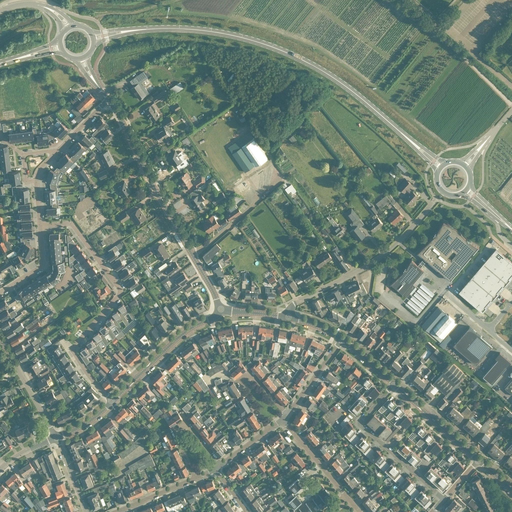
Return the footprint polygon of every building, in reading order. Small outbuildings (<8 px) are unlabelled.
[(144,86),(142,88),(139,84),(148,78),(144,72),(131,81),(134,86),(131,88),(134,92),(135,92),(140,99),(142,98),(143,97),(144,96),(146,95),(146,94),(149,93),(144,86)] [(170,85),(168,87),(173,96),(176,94),(170,85)] [(79,92),(76,95),(80,100),(80,101),(86,107),(95,98),(87,90),(82,95),(79,92)] [(155,102),(164,96),(167,94),(164,90),(161,92),(159,94),(157,95),(153,98),(155,102)] [(76,95),(73,98),(77,103),(71,110),(77,116),(86,107),(80,101),(80,100),(76,95)] [(178,103),(172,108),(175,112),(181,107),(178,103)] [(153,121),(157,118),(160,116),(155,108),(156,108),(153,104),(144,110),(146,113),(147,112),(153,121)] [(169,140),(172,138),(171,135),(173,134),(168,126),(175,122),(171,117),(163,122),(166,126),(161,130),(161,131),(157,134),(159,137),(158,138),(160,140),(161,140),(164,139),(166,142),(169,140)] [(98,128),(92,134),(95,138),(105,128),(103,126),(106,123),(104,121),(105,120),(103,118),(102,119),(101,118),(95,125),(98,128)] [(57,127),(64,134),(66,132),(66,131),(68,130),(61,123),(57,127)] [(64,134),(57,127),(56,126),(52,130),(49,131),(53,138),(58,136),(60,138),(62,136),(64,134)] [(108,129),(101,135),(104,139),(103,140),(106,144),(111,139),(109,137),(112,134),(110,132),(111,131),(109,129),(108,130),(108,129)] [(299,132),(304,138),(307,135),(302,129),(299,132)] [(50,139),(53,138),(49,131),(47,132),(41,133),(42,134),(43,144),(46,144),(46,143),(49,143),(48,140),(50,139)] [(81,139),(85,143),(89,148),(96,141),(91,136),(89,139),(85,135),(83,136),(81,138),(81,139)] [(85,151),(89,148),(85,143),(83,145),(79,141),(77,143),(76,143),(74,145),(82,153),(84,150),(85,151)] [(82,153),(74,145),(72,147),(72,148),(70,150),(74,154),(72,156),(77,160),(83,154),(82,153)] [(255,165),(242,146),(232,153),(245,172),(255,165)] [(178,163),(182,168),(187,165),(189,164),(186,159),(185,159),(183,156),(184,155),(181,151),(178,153),(176,150),(171,153),(171,154),(168,156),(171,160),(170,160),(172,164),(173,163),(175,166),(178,163)] [(105,167),(109,165),(113,162),(111,158),(109,155),(110,155),(108,151),(104,153),(100,155),(105,167)] [(70,167),(77,160),(72,156),(70,158),(66,154),(64,156),(63,156),(61,158),(70,167)] [(70,167),(61,158),(59,160),(60,160),(58,163),(62,166),(59,169),(62,171),(64,173),(70,167)] [(399,163),(396,165),(403,173),(406,170),(399,163)] [(60,173),(62,171),(59,169),(58,167),(54,171),(51,170),(50,172),(49,172),(48,175),(58,178),(60,173)] [(83,169),(78,172),(83,180),(84,181),(89,177),(83,169)] [(391,173),(396,179),(401,174),(395,169),(391,173)] [(107,170),(98,174),(100,179),(109,174),(107,170)] [(259,187),(262,190),(269,184),(270,186),(281,176),(277,171),(259,187)] [(186,189),(190,186),(192,184),(189,179),(190,177),(187,172),(183,175),(179,178),(186,189)] [(58,178),(48,175),(47,178),(48,178),(47,180),(50,181),(50,187),(51,187),(56,186),(56,183),(58,178)] [(198,187),(206,182),(202,176),(194,182),(198,187)] [(3,184),(3,187),(11,186),(10,183),(20,182),(20,180),(20,177),(8,178),(9,183),(3,184)] [(233,183),(240,192),(249,187),(242,177),(233,183)] [(405,199),(407,201),(411,204),(418,196),(412,191),(409,188),(412,185),(408,181),(406,179),(398,187),(405,193),(406,191),(409,194),(405,199)] [(124,197),(127,195),(131,192),(127,186),(127,185),(125,181),(120,183),(116,187),(120,194),(121,193),(124,197)] [(296,191),(294,188),(291,184),(285,189),(288,193),(291,191),(293,193),(296,191)] [(17,195),(29,194),(29,191),(28,191),(28,188),(23,189),(22,185),(16,186),(17,195)] [(57,186),(56,186),(51,187),(51,190),(45,190),(46,193),(45,193),(45,196),(57,195),(57,196),(58,195),(57,186)] [(232,186),(228,188),(234,198),(238,195),(232,186)] [(205,199),(201,193),(197,188),(190,193),(193,198),(190,200),(197,210),(201,208),(205,205),(202,201),(205,199)] [(217,199),(213,201),(215,205),(220,203),(227,198),(223,192),(216,197),(217,199)] [(380,208),(393,198),(389,193),(376,203),(380,208)] [(29,194),(17,195),(17,204),(24,204),(24,201),(29,200),(29,197),(30,197),(29,194)] [(57,196),(57,195),(45,196),(45,199),(46,199),(46,202),(52,202),(52,205),(59,204),(58,198),(57,198),(57,196)] [(319,207),(323,204),(317,198),(314,201),(319,207)] [(17,204),(15,205),(16,209),(18,209),(18,213),(25,213),(24,210),(30,209),(30,207),(30,204),(29,204),(29,203),(24,204),(17,204)] [(93,203),(81,211),(86,218),(82,221),(87,228),(95,222),(93,219),(100,214),(93,203)] [(59,204),(52,205),(52,208),(47,208),(47,211),(46,211),(47,214),(58,214),(57,208),(59,208),(59,204)] [(232,220),(231,219),(236,216),(241,213),(238,208),(237,207),(235,204),(229,209),(231,212),(227,215),(230,219),(228,221),(226,218),(220,222),(220,223),(223,228),(224,227),(232,220)] [(372,207),(369,208),(374,215),(378,212),(373,205),(372,207)] [(138,224),(142,221),(146,218),(139,208),(135,211),(131,214),(138,224)] [(352,224),(353,223),(360,218),(352,208),(344,214),(352,224)] [(404,216),(400,212),(398,209),(389,218),(390,220),(394,224),(399,219),(400,219),(404,216)] [(126,211),(118,217),(122,222),(130,217),(126,211)] [(30,212),(25,213),(18,213),(18,214),(16,214),(17,223),(19,223),(25,222),(25,219),(31,219),(30,216),(31,216),(31,213),(30,213),(30,212)] [(219,225),(216,221),(213,215),(211,217),(207,219),(208,222),(204,224),(209,232),(219,225)] [(338,236),(345,231),(342,227),(341,228),(339,226),(336,223),(337,223),(330,215),(327,217),(334,225),(336,228),(334,231),(335,232),(338,236)] [(368,225),(371,228),(374,231),(383,224),(380,220),(378,217),(368,225)] [(31,222),(25,222),(19,223),(20,232),(26,231),(26,228),(32,228),(31,225),(32,225),(32,222),(31,222)] [(411,260),(406,270),(391,284),(406,297),(416,286),(412,284),(424,270),(421,268),(427,260),(450,280),(478,247),(468,241),(456,228),(444,222),(436,235),(418,252),(424,258),(418,265),(411,260)] [(358,225),(349,232),(353,236),(354,235),(358,241),(366,235),(358,225)] [(32,231),(26,231),(20,232),(22,232),(22,235),(20,235),(21,241),(27,240),(27,237),(32,237),(32,234),(33,234),(33,231),(32,231)] [(75,253),(78,251),(81,249),(77,244),(76,245),(72,239),(68,243),(69,251),(71,249),(75,253)] [(33,247),(30,246),(30,240),(27,240),(21,241),(24,241),(24,244),(22,248),(31,253),(33,250),(32,250),(33,247)] [(154,249),(154,250),(161,260),(169,255),(165,249),(164,248),(164,247),(162,244),(155,248),(154,249)] [(207,261),(216,253),(217,254),(218,252),(218,251),(221,248),(217,244),(203,255),(205,259),(206,259),(207,261)] [(119,249),(116,245),(108,250),(110,253),(107,255),(108,258),(109,260),(110,260),(111,261),(118,255),(115,252),(119,249)] [(22,248),(20,247),(18,251),(16,253),(17,253),(20,259),(21,259),(23,258),(25,256),(28,258),(29,255),(30,256),(31,253),(22,248)] [(145,257),(145,258),(152,253),(149,248),(142,253),(143,254),(141,256),(143,259),(145,257)] [(511,261),(496,248),(459,291),(483,312),(511,277),(511,261)] [(345,271),(349,268),(343,259),(336,250),(332,253),(345,271)] [(75,253),(69,257),(70,263),(70,267),(74,264),(72,261),(76,258),(79,262),(84,258),(86,257),(82,251),(80,253),(78,251),(75,253)] [(332,258),(329,254),(328,252),(319,259),(318,258),(314,260),(319,268),(323,265),(322,264),(332,258)] [(11,256),(8,258),(12,264),(15,262),(18,267),(20,265),(20,266),(23,264),(23,263),(20,259),(17,253),(12,256),(11,256)] [(126,258),(123,254),(115,260),(117,262),(113,265),(115,267),(114,267),(116,270),(117,269),(117,270),(125,265),(122,261),(126,258)] [(244,263),(251,269),(257,263),(250,257),(244,263)] [(84,258),(79,262),(84,269),(84,270),(89,266),(92,264),(88,259),(85,261),(84,258)] [(219,261),(216,263),(212,265),(215,271),(219,268),(222,267),(221,264),(224,262),(222,259),(219,261)] [(62,262),(52,262),(53,265),(54,265),(54,268),(53,270),(64,275),(65,273),(65,272),(64,261),(62,261),(62,262)] [(136,265),(133,261),(122,269),(124,271),(120,274),(122,276),(121,277),(123,279),(124,278),(124,279),(131,274),(129,270),(136,265)] [(168,275),(169,274),(170,275),(176,271),(180,268),(176,262),(169,267),(168,264),(160,270),(156,273),(158,275),(163,271),(168,275)] [(301,274),(304,277),(307,282),(317,275),(314,271),(310,265),(306,268),(308,270),(301,274)] [(84,269),(80,272),(83,277),(87,273),(90,277),(91,276),(92,278),(96,275),(95,274),(97,272),(93,266),(91,268),(89,266),(84,270),(84,269)] [(63,277),(64,275),(53,270),(52,271),(52,272),(50,273),(49,272),(47,274),(53,283),(63,277)] [(79,273),(75,276),(79,281),(83,278),(79,273)] [(177,285),(168,291),(171,295),(185,286),(183,283),(188,279),(183,273),(176,278),(174,280),(174,281),(177,285)] [(47,274),(42,277),(48,287),(53,284),(53,283),(47,274)] [(102,275),(99,278),(105,285),(108,283),(102,275)] [(130,288),(131,289),(138,283),(134,278),(136,277),(134,275),(129,278),(131,281),(127,283),(129,285),(128,286),(130,288)] [(218,275),(218,276),(216,277),(218,281),(222,287),(224,286),(225,289),(232,285),(230,282),(228,283),(224,277),(225,277),(225,276),(225,275),(223,275),(218,275)] [(277,281),(274,275),(268,279),(271,285),(277,281)] [(295,283),(290,275),(287,277),(291,282),(287,284),(292,292),(298,287),(295,283)] [(42,277),(37,280),(42,288),(44,290),(48,287),(42,277)] [(280,278),(278,279),(281,285),(284,290),(286,288),(280,278)] [(37,291),(42,288),(37,280),(35,281),(34,280),(32,282),(33,283),(32,283),(37,291)] [(362,296),(367,293),(366,291),(364,287),(361,288),(358,281),(355,282),(355,283),(352,284),(357,293),(360,292),(362,296)] [(37,291),(32,283),(27,286),(33,294),(37,291)] [(145,289),(142,283),(135,288),(139,293),(140,292),(141,294),(145,291),(144,290),(145,289)] [(186,291),(189,289),(193,287),(191,283),(187,285),(183,288),(186,291)] [(254,289),(254,283),(253,283),(252,285),(251,300),(258,300),(258,293),(261,293),(260,288),(258,288),(256,290),(254,289)] [(354,295),(357,293),(352,284),(349,286),(349,285),(346,287),(350,294),(347,296),(350,302),(356,299),(354,295)] [(111,291),(108,287),(107,285),(101,290),(100,288),(98,286),(94,289),(95,291),(95,292),(97,295),(100,299),(106,294),(107,295),(111,291)] [(236,299),(238,295),(239,293),(238,292),(240,290),(237,288),(234,285),(224,291),(226,294),(226,293),(230,296),(236,299)] [(284,290),(281,285),(277,287),(279,289),(280,291),(282,295),(288,292),(286,288),(284,290)] [(33,294),(27,286),(23,289),(28,297),(33,294)] [(265,293),(268,293),(267,300),(275,300),(276,293),(275,293),(276,289),(272,289),(272,287),(266,287),(265,293)] [(28,297),(23,289),(18,292),(23,300),(28,297)] [(348,303),(346,298),(344,294),(341,295),(338,289),(331,293),(332,294),(327,296),(330,300),(330,302),(335,299),(335,300),(341,298),(344,304),(348,303)] [(404,306),(417,316),(431,299),(419,289),(404,306)] [(195,296),(190,299),(192,303),(194,302),(195,304),(198,308),(204,303),(204,304),(205,303),(198,294),(195,296)] [(403,301),(395,295),(393,298),(400,304),(403,301)] [(0,310),(5,307),(6,310),(7,309),(10,307),(5,299),(0,302),(0,310)] [(136,299),(129,303),(132,308),(139,303),(136,299)] [(321,307),(317,300),(313,303),(316,309),(315,310),(316,313),(318,313),(320,317),(327,313),(329,312),(326,308),(322,310),(320,308),(321,307)] [(176,303),(175,304),(180,311),(181,310),(182,309),(186,316),(191,313),(188,309),(186,306),(184,307),(183,305),(180,301),(179,302),(177,303),(176,303)] [(383,318),(390,310),(383,303),(375,312),(383,318)] [(127,304),(125,306),(123,304),(118,307),(121,311),(124,315),(128,313),(132,319),(135,317),(132,312),(127,304)] [(184,318),(182,314),(180,311),(175,304),(170,307),(176,317),(179,321),(184,318)] [(170,312),(166,305),(162,308),(167,315),(170,312)] [(422,326),(429,332),(446,313),(438,307),(422,326)] [(12,318),(17,314),(14,310),(10,313),(7,309),(6,310),(0,313),(0,317),(1,317),(2,320),(10,315),(12,318)] [(331,310),(327,315),(329,316),(329,317),(334,320),(340,324),(343,319),(344,317),(341,315),(338,314),(335,312),(333,310),(332,311),(331,310)] [(6,322),(2,325),(4,329),(9,326),(11,325),(11,324),(10,323),(13,322),(23,314),(22,313),(21,312),(21,311),(9,321),(6,322)] [(124,315),(121,311),(119,313),(117,311),(112,314),(116,318),(118,322),(119,322),(123,320),(127,326),(129,323),(124,315)] [(143,315),(150,325),(156,321),(149,311),(143,315)] [(352,332),(355,328),(357,325),(355,324),(359,317),(356,315),(351,321),(352,322),(347,328),(352,332)] [(126,333),(138,321),(136,317),(129,323),(127,326),(123,329),(123,330),(122,330),(125,333),(126,333)] [(169,327),(163,318),(162,317),(159,319),(161,323),(158,324),(160,327),(163,331),(169,327)] [(463,321),(468,326),(472,321),(467,317),(463,321)] [(123,329),(119,322),(118,322),(116,318),(113,320),(111,318),(106,321),(109,326),(111,329),(111,328),(115,326),(119,333),(122,330),(123,330),(123,329)] [(448,330),(457,321),(454,319),(445,328),(448,330)] [(362,339),(365,335),(367,333),(364,331),(370,324),(367,321),(362,328),(361,328),(359,331),(360,332),(357,335),(362,339)] [(32,331),(41,325),(38,322),(30,328),(32,331)] [(11,330),(6,332),(9,337),(13,335),(16,333),(15,332),(15,331),(17,330),(19,331),(24,327),(24,326),(22,323),(14,328),(11,330)] [(66,324),(62,326),(66,333),(73,328),(70,324),(66,324)] [(113,339),(116,336),(111,328),(111,329),(109,326),(107,327),(105,325),(100,328),(103,333),(105,336),(109,333),(113,339)] [(260,326),(259,331),(258,337),(261,338),(265,338),(267,328),(260,326)] [(453,345),(476,364),(492,346),(469,326),(453,345)] [(158,339),(158,338),(161,336),(155,327),(149,331),(155,340),(156,340),(158,339)] [(235,338),(233,332),(232,327),(225,329),(227,336),(230,335),(231,339),(235,338)] [(381,337),(388,330),(385,327),(383,330),(379,335),(381,337)] [(272,339),(273,333),(274,329),(267,328),(265,338),(269,339),(272,339)] [(227,337),(227,336),(225,329),(218,331),(219,336),(221,341),(224,340),(223,338),(227,337)] [(286,337),(286,336),(287,331),(280,329),(279,334),(278,340),(281,341),(281,337),(286,337)] [(120,333),(115,337),(118,339),(122,335),(125,333),(122,330),(119,333),(120,333)] [(371,346),(374,342),(376,340),(373,338),(377,334),(374,331),(372,333),(368,338),(365,342),(367,343),(366,344),(368,346),(369,345),(371,346)] [(23,332),(15,338),(11,340),(13,345),(21,341),(20,339),(25,335),(23,332)] [(105,336),(103,333),(100,335),(99,332),(93,335),(96,340),(98,343),(102,341),(106,346),(109,343),(105,336)] [(139,338),(144,343),(141,345),(143,347),(146,350),(152,345),(147,341),(147,340),(149,338),(149,339),(150,338),(147,334),(145,332),(139,338)] [(287,338),(284,351),(288,352),(289,348),(290,345),(295,347),(296,345),(297,341),(299,334),(299,332),(297,332),(296,333),(292,332),(290,339),(287,338)] [(205,336),(210,346),(213,344),(216,342),(214,338),(212,333),(205,336)] [(303,348),(306,336),(299,334),(297,341),(296,345),(303,348)] [(204,349),(207,347),(210,346),(205,336),(199,339),(201,344),(204,349)] [(39,343),(41,341),(39,337),(32,342),(34,346),(39,343)] [(52,343),(49,339),(47,337),(41,341),(39,343),(41,345),(43,349),(52,343)] [(376,349),(384,340),(382,338),(374,347),(376,349)] [(99,353),(103,349),(98,343),(96,340),(94,342),(92,339),(87,343),(94,353),(92,350),(96,348),(99,353)] [(313,339),(310,343),(308,348),(311,350),(314,351),(319,342),(313,339)] [(18,353),(22,351),(26,349),(25,347),(27,346),(30,344),(28,340),(19,346),(15,348),(18,353)] [(397,340),(393,344),(394,344),(382,358),(386,361),(390,356),(388,355),(391,352),(397,344),(399,344),(399,342),(398,341),(397,340)] [(394,344),(393,344),(390,341),(387,345),(385,348),(386,348),(384,350),(380,346),(380,347),(377,350),(379,352),(377,354),(382,358),(394,344)] [(325,345),(322,344),(322,343),(320,342),(319,342),(314,351),(318,353),(320,355),(325,345)] [(189,345),(187,346),(192,353),(191,353),(194,356),(197,353),(199,352),(196,347),(193,343),(191,345),(190,345),(189,345)] [(54,357),(58,354),(63,351),(59,345),(54,348),(52,345),(47,349),(50,353),(51,352),(54,356),(54,357)] [(37,350),(34,346),(26,352),(24,354),(19,356),(22,361),(29,357),(28,355),(31,353),(32,354),(37,350)] [(189,355),(191,353),(192,353),(187,346),(184,349),(184,350),(182,352),(188,360),(191,358),(189,355)] [(94,353),(90,347),(88,349),(86,347),(81,350),(82,352),(80,354),(86,364),(90,361),(87,357),(94,353)] [(129,352),(137,360),(142,355),(134,347),(129,352)] [(432,353),(439,359),(443,354),(436,348),(432,353)] [(209,354),(206,349),(202,352),(207,359),(211,357),(209,354)] [(401,366),(395,360),(402,353),(400,350),(392,358),(394,360),(390,365),(397,371),(401,366)] [(132,365),(134,362),(135,362),(137,361),(137,360),(129,352),(125,356),(120,351),(119,351),(117,354),(125,362),(127,360),(132,365)] [(115,352),(112,356),(118,361),(118,362),(114,367),(117,369),(122,374),(127,369),(123,366),(123,365),(125,363),(125,362),(121,359),(117,354),(115,352)] [(199,354),(202,359),(203,361),(207,359),(202,352),(199,354)] [(495,357),(497,359),(483,376),(492,384),(506,367),(511,362),(500,352),(495,357)] [(58,366),(64,363),(68,360),(65,354),(60,357),(58,354),(54,357),(54,356),(53,357),(58,366)] [(344,354),(341,359),(343,361),(342,362),(346,364),(343,368),(349,371),(352,366),(350,365),(353,360),(344,354)] [(172,361),(171,361),(179,369),(182,366),(184,364),(180,360),(177,356),(174,359),(173,358),(172,360),(172,361)] [(406,357),(402,363),(405,366),(410,360),(406,357)] [(420,360),(414,368),(417,371),(418,370),(422,365),(426,360),(423,358),(421,361),(420,360)] [(35,359),(29,363),(30,366),(29,366),(32,372),(33,372),(33,373),(37,372),(40,377),(51,370),(47,363),(46,364),(45,363),(42,364),(38,361),(37,362),(35,359)] [(234,365),(241,373),(247,369),(244,365),(240,360),(234,365)] [(261,369),(261,368),(263,366),(261,363),(262,363),(259,360),(255,364),(251,367),(256,373),(260,369),(261,369)] [(276,362),(276,363),(270,368),(272,370),(277,366),(278,365),(280,361),(278,360),(276,362)] [(176,371),(179,369),(171,361),(166,366),(170,370),(174,374),(176,371)] [(308,364),(306,368),(311,372),(314,368),(312,367),(314,365),(312,363),(309,361),(308,364)] [(400,374),(399,375),(401,377),(402,376),(404,378),(407,374),(407,375),(412,369),(410,367),(413,364),(409,361),(399,373),(400,374)] [(430,398),(434,394),(439,388),(446,394),(456,384),(459,379),(465,373),(451,361),(442,371),(443,372),(432,384),(430,383),(425,388),(428,390),(425,393),(430,398)] [(191,367),(190,366),(187,362),(184,365),(190,372),(193,369),(191,367)] [(298,369),(296,372),(305,379),(309,373),(304,369),(305,367),(300,364),(295,362),(293,365),(298,369)] [(69,371),(74,368),(70,363),(66,366),(64,363),(58,366),(64,375),(69,371)] [(101,363),(98,365),(106,373),(108,371),(101,363)] [(197,374),(200,370),(193,363),(190,366),(191,367),(193,369),(195,372),(197,374)] [(236,378),(241,373),(234,365),(229,370),(233,374),(236,378)] [(117,379),(122,374),(117,369),(114,367),(111,369),(109,371),(109,372),(113,376),(117,379)] [(113,385),(112,384),(108,379),(107,379),(104,376),(106,374),(101,368),(98,371),(104,377),(100,381),(102,384),(107,389),(109,386),(111,387),(113,385)] [(267,369),(264,371),(261,368),(261,369),(256,373),(260,378),(269,371),(267,369)] [(361,372),(361,371),(360,370),(359,370),(356,368),(352,372),(350,371),(346,374),(346,375),(351,379),(354,375),(357,377),(361,372)] [(71,383),(80,377),(76,371),(71,374),(69,371),(64,375),(59,378),(61,381),(67,380),(68,379),(71,383)] [(163,377),(165,375),(161,371),(157,376),(165,384),(169,388),(172,385),(169,382),(168,383),(165,380),(166,380),(163,377)] [(282,379),(285,383),(289,379),(287,377),(286,375),(283,372),(279,376),(282,379)] [(293,379),(301,384),(305,379),(296,372),(293,377),(287,373),(286,375),(287,377),(289,379),(291,380),(293,379)] [(343,381),(344,380),(337,374),(335,376),(329,372),(325,378),(327,379),(327,380),(328,380),(331,382),(333,380),(337,383),(339,381),(342,383),(344,385),(345,383),(343,381)] [(416,385),(422,379),(419,377),(421,374),(419,372),(417,375),(415,377),(411,381),(416,385)] [(47,387),(48,387),(50,385),(48,382),(52,380),(48,374),(39,379),(41,381),(38,383),(42,390),(46,388),(47,388),(47,387)] [(182,381),(175,374),(173,377),(179,384),(182,381)] [(263,381),(268,386),(273,382),(270,379),(273,376),(271,374),(263,381)] [(154,377),(151,379),(152,380),(155,384),(156,384),(158,386),(155,389),(160,393),(162,395),(165,393),(160,388),(165,384),(157,376),(155,377),(154,377)] [(372,384),(373,382),(369,378),(368,380),(367,379),(363,383),(361,380),(353,387),(356,389),(357,391),(364,386),(367,389),(372,384)] [(272,391),(276,388),(280,384),(276,379),(273,382),(268,386),(272,391)] [(355,379),(351,383),(349,386),(350,386),(352,388),(358,382),(355,379)] [(421,389),(424,386),(429,381),(426,379),(424,381),(422,379),(416,385),(421,389)] [(222,383),(219,384),(216,385),(212,388),(211,386),(210,388),(212,391),(213,391),(215,395),(220,392),(218,388),(220,387),(222,389),(224,388),(228,394),(233,390),(237,388),(233,382),(230,384),(229,380),(222,383)] [(330,389),(325,385),(321,382),(317,388),(323,392),(326,394),(330,389)] [(362,395),(365,398),(370,394),(374,397),(379,391),(378,390),(379,390),(372,384),(367,389),(362,395)] [(442,399),(437,404),(442,408),(445,405),(447,402),(450,399),(451,397),(454,400),(463,391),(456,384),(446,394),(442,399)] [(147,385),(142,390),(148,396),(149,397),(150,398),(151,399),(153,397),(156,395),(151,391),(150,390),(151,389),(150,389),(147,385)] [(287,392),(289,390),(285,386),(283,387),(274,394),(279,399),(287,392)] [(98,393),(93,389),(91,387),(86,392),(89,396),(95,402),(98,398),(95,395),(98,393)] [(154,388),(151,391),(156,395),(157,396),(160,393),(155,389),(154,388)] [(232,400),(241,394),(237,388),(233,390),(228,394),(232,400)] [(317,388),(313,394),(317,397),(322,400),(324,397),(320,395),(322,392),(317,388)] [(151,399),(149,397),(142,390),(137,394),(141,398),(143,396),(146,399),(147,399),(149,401),(151,399)] [(338,390),(335,394),(342,399),(344,396),(338,390)] [(53,391),(44,396),(48,403),(50,402),(51,405),(64,398),(61,393),(56,396),(53,391)] [(86,392),(81,397),(82,399),(83,400),(87,405),(89,403),(91,405),(95,402),(89,396),(86,392)] [(290,395),(287,392),(279,399),(284,405),(292,398),(290,395)] [(365,398),(362,395),(361,394),(357,399),(363,404),(364,403),(365,404),(368,400),(365,398)] [(5,408),(9,406),(14,403),(10,397),(8,398),(6,395),(0,398),(0,404),(2,404),(5,408)] [(73,402),(74,403),(77,407),(79,406),(83,411),(88,407),(87,405),(83,400),(82,399),(81,397),(80,397),(78,399),(73,402)] [(241,407),(247,404),(243,397),(234,403),(236,406),(239,404),(241,407)] [(305,404),(309,407),(311,408),(313,410),(316,407),(316,408),(318,405),(309,398),(307,402),(306,401),(305,403),(306,404),(305,404)] [(393,400),(392,402),(388,398),(378,410),(382,413),(388,407),(391,411),(392,411),(396,405),(398,404),(393,400)] [(130,410),(134,414),(138,409),(134,405),(137,403),(133,399),(128,404),(132,408),(130,410)] [(364,405),(363,404),(357,399),(353,403),(360,410),(364,405)] [(182,408),(186,412),(191,407),(188,403),(182,408)] [(360,410),(353,403),(349,408),(356,414),(359,411),(360,410)] [(449,411),(447,414),(452,419),(458,411),(456,409),(457,407),(455,405),(453,403),(451,405),(447,409),(449,411)] [(247,404),(241,407),(238,409),(242,415),(251,409),(247,404)] [(325,407),(320,404),(318,407),(323,410),(326,413),(328,409),(325,407)] [(392,411),(391,411),(386,417),(389,420),(394,416),(396,418),(395,419),(397,420),(399,417),(399,418),(402,414),(403,414),(404,412),(405,411),(401,407),(400,409),(396,406),(396,405),(392,411)] [(153,415),(143,406),(140,409),(149,419),(150,420),(153,417),(152,416),(153,415)] [(467,407),(461,414),(458,412),(452,419),(457,423),(465,415),(467,417),(468,415),(473,410),(471,411),(467,407)] [(135,414),(134,414),(130,410),(128,412),(124,408),(119,412),(122,414),(126,418),(127,420),(128,421),(135,414)] [(159,409),(153,415),(157,418),(163,412),(159,409)] [(171,409),(169,410),(171,414),(173,417),(177,423),(182,419),(180,415),(179,413),(177,410),(174,412),(173,413),(171,410),(171,409)] [(303,419),(306,421),(308,418),(310,415),(306,412),(302,409),(297,415),(303,419)] [(70,410),(57,416),(60,423),(73,418),(70,410)] [(463,426),(468,430),(477,421),(472,416),(476,412),(473,410),(468,415),(470,417),(463,426)] [(188,418),(193,424),(200,417),(201,416),(197,411),(192,415),(188,418)] [(127,420),(126,418),(122,414),(119,412),(115,416),(123,424),(125,423),(125,422),(127,420)] [(411,418),(404,412),(403,414),(402,414),(399,418),(399,417),(397,420),(394,424),(397,426),(402,422),(406,426),(411,420),(410,419),(411,418)] [(249,424),(257,419),(257,418),(256,417),(253,413),(244,419),(248,425),(249,424)] [(376,424),(380,420),(374,414),(367,422),(372,427),(375,424),(376,424)] [(296,417),(293,420),(299,425),(299,426),(299,427),(300,428),(301,428),(302,427),(304,424),(301,422),(303,419),(297,415),(296,415),(295,416),(296,417)] [(346,432),(346,433),(351,427),(353,425),(349,421),(350,419),(347,416),(341,423),(344,425),(342,428),(346,432)] [(168,421),(169,422),(172,426),(177,423),(173,417),(168,421)] [(200,417),(193,424),(197,429),(201,425),(202,424),(203,422),(200,417)] [(236,422),(235,422),(238,427),(245,422),(243,417),(240,419),(236,422)] [(473,435),(479,429),(481,427),(483,429),(488,423),(492,419),(489,417),(486,421),(482,425),(477,421),(468,430),(473,435)] [(261,425),(259,422),(259,421),(258,420),(257,420),(257,419),(249,424),(253,431),(256,429),(255,429),(261,425)] [(23,422),(19,424),(20,427),(24,435),(30,433),(28,430),(31,429),(27,420),(23,422)] [(118,429),(111,420),(106,424),(109,428),(111,430),(114,427),(117,431),(119,430),(118,429)] [(386,425),(380,420),(376,424),(373,428),(378,432),(381,429),(382,430),(386,425)] [(3,422),(0,424),(1,425),(5,431),(8,434),(8,433),(10,435),(12,437),(14,435),(11,432),(11,431),(3,422)] [(484,445),(487,441),(490,438),(487,435),(489,432),(487,430),(491,426),(488,423),(483,429),(486,431),(485,433),(478,440),(484,445)] [(109,428),(106,424),(102,427),(106,433),(109,436),(113,433),(111,430),(109,428)] [(382,430),(379,433),(384,437),(387,434),(388,435),(392,430),(386,425),(382,430)] [(426,432),(428,431),(427,430),(423,427),(422,428),(418,425),(408,436),(410,438),(411,439),(412,439),(418,434),(421,437),(422,437),(426,432)] [(125,426),(122,428),(131,438),(134,436),(125,426)] [(306,435),(310,440),(312,438),(315,436),(318,433),(319,432),(320,431),(318,429),(316,431),(313,433),(311,430),(313,428),(311,426),(308,428),(306,430),(308,433),(306,435)] [(15,430),(11,432),(14,435),(17,434),(18,436),(19,438),(24,435),(20,427),(15,430)] [(200,432),(204,437),(212,430),(209,427),(206,429),(205,428),(203,428),(200,432)] [(351,442),(357,435),(354,433),(356,431),(353,428),(352,428),(351,427),(346,433),(346,432),(345,434),(349,438),(348,439),(351,441),(351,442)] [(386,439),(388,441),(400,429),(398,428),(397,427),(386,439)] [(131,438),(122,428),(120,431),(119,431),(125,439),(127,437),(131,442),(133,441),(131,438)] [(240,430),(245,437),(248,435),(244,428),(240,430)] [(493,455),(499,448),(497,446),(498,444),(498,442),(497,441),(500,438),(503,434),(502,434),(506,430),(504,428),(493,440),(495,442),(491,447),(487,451),(493,455)] [(316,437),(324,431),(322,429),(320,431),(319,432),(318,433),(315,436),(312,438),(310,440),(314,445),(319,441),(316,437)] [(96,440),(97,443),(101,441),(103,440),(97,430),(92,433),(92,434),(96,440)] [(212,430),(204,437),(208,442),(212,439),(214,438),(213,437),(215,436),(217,438),(218,438),(223,434),(221,431),(217,434),(213,430),(212,430)] [(233,446),(243,438),(236,430),(234,432),(235,433),(232,435),(232,436),(233,438),(231,440),(227,434),(225,436),(228,440),(231,444),(233,446)] [(332,433),(325,439),(327,442),(334,436),(337,437),(338,433),(336,431),(335,430),(332,433)] [(163,442),(165,441),(172,438),(169,432),(166,433),(165,431),(160,433),(156,435),(157,439),(161,437),(163,442)] [(278,442),(280,441),(284,438),(279,432),(274,436),(278,442)] [(428,444),(429,444),(434,439),(435,438),(434,437),(431,434),(430,435),(426,432),(422,437),(421,437),(416,443),(419,446),(425,441),(428,444)] [(94,445),(97,443),(96,440),(92,434),(92,433),(86,436),(87,438),(86,439),(89,445),(92,451),(96,449),(94,445)] [(357,435),(351,442),(354,444),(355,443),(359,447),(360,447),(366,441),(366,440),(365,439),(362,436),(360,438),(357,435)] [(11,442),(9,438),(7,436),(2,440),(1,439),(0,439),(0,448),(5,445),(6,446),(11,442)] [(278,442),(274,436),(269,440),(273,446),(278,442)] [(107,440),(109,442),(112,448),(116,445),(110,437),(106,439),(107,440)] [(169,449),(173,448),(172,445),(175,444),(172,438),(165,441),(168,446),(164,448),(166,451),(167,451),(169,449)] [(72,460),(76,459),(79,458),(81,457),(78,451),(78,449),(85,446),(82,439),(78,441),(78,439),(67,443),(66,445),(72,460)] [(429,444),(424,450),(427,453),(432,449),(436,453),(441,447),(440,446),(441,445),(434,439),(429,444)] [(107,440),(104,442),(110,453),(112,451),(114,450),(112,448),(109,442),(107,440)] [(211,446),(215,451),(223,445),(223,444),(221,442),(220,442),(218,440),(216,442),(211,446)] [(366,441),(360,447),(364,451),(363,452),(366,455),(372,449),(372,448),(369,446),(371,444),(368,441),(367,442),(366,441)] [(397,449),(401,453),(408,446),(403,442),(397,449)] [(286,448),(285,446),(283,443),(280,444),(283,447),(285,450),(288,454),(294,450),(290,445),(286,448)] [(265,452),(267,450),(263,444),(258,448),(262,454),(264,457),(265,458),(266,459),(269,457),(265,452)] [(318,449),(322,454),(334,444),(332,445),(331,444),(325,448),(323,445),(318,449)] [(336,446),(334,444),(322,454),(326,459),(331,455),(332,455),(334,454),(334,453),(331,450),(334,447),(336,446)] [(227,450),(225,448),(223,445),(215,451),(215,452),(216,454),(217,453),(219,456),(227,450)] [(401,453),(406,457),(412,450),(408,446),(401,453)] [(337,453),(340,456),(347,450),(345,447),(337,453)] [(169,456),(171,460),(174,459),(180,456),(177,449),(174,450),(173,448),(169,449),(172,455),(169,456)] [(266,460),(266,459),(265,458),(264,457),(262,454),(258,448),(255,450),(254,450),(253,451),(253,452),(252,452),(255,456),(257,458),(259,456),(263,462),(264,461),(264,462),(267,460),(266,460)] [(499,448),(493,455),(498,460),(501,456),(504,453),(499,448)] [(372,449),(366,455),(369,458),(370,457),(374,461),(375,461),(381,454),(381,453),(377,449),(375,451),(372,449)] [(410,460),(411,461),(417,454),(412,450),(406,457),(409,460),(410,460)] [(43,461),(40,463),(44,473),(50,470),(51,473),(59,470),(60,470),(58,464),(57,465),(55,462),(57,461),(53,452),(52,452),(51,452),(41,456),(43,461)] [(448,461),(451,464),(456,459),(457,458),(453,454),(452,455),(448,452),(438,463),(441,466),(448,461)] [(95,453),(92,455),(90,456),(93,462),(95,467),(100,465),(95,453)] [(291,457),(296,462),(301,458),(297,453),(293,456),(291,457)] [(381,454),(375,461),(379,465),(378,466),(381,468),(387,462),(384,460),(386,457),(383,454),(382,455),(381,454)] [(417,454),(411,461),(412,462),(415,466),(422,458),(417,454)] [(252,461),(251,459),(248,455),(242,460),(245,464),(246,466),(250,463),(252,466),(254,465),(252,461)] [(178,467),(182,466),(184,464),(180,456),(174,459),(177,464),(171,467),(172,470),(178,467)] [(336,467),(342,462),(338,457),(334,460),(330,464),(334,469),(336,467)] [(301,458),(296,462),(300,467),(301,466),(305,463),(301,458)] [(42,470),(40,466),(36,459),(33,461),(36,468),(39,472),(42,470)] [(89,469),(95,467),(93,462),(87,464),(87,463),(83,464),(81,459),(80,460),(75,462),(74,463),(77,471),(78,470),(78,471),(85,468),(88,467),(89,469)] [(463,465),(456,459),(451,464),(447,469),(446,470),(449,473),(454,469),(458,473),(463,467),(462,466),(463,465)] [(341,466),(346,462),(345,460),(342,462),(336,467),(334,469),(338,474),(343,469),(341,466)] [(31,475),(34,473),(36,472),(29,462),(24,466),(31,475)] [(238,463),(232,467),(236,473),(238,475),(241,478),(243,477),(241,474),(246,470),(247,470),(241,462),(239,464),(238,463)] [(265,470),(266,469),(261,462),(257,465),(259,467),(262,472),(264,471),(265,470)] [(349,468),(351,471),(357,466),(358,465),(357,462),(355,464),(355,463),(351,467),(349,468)] [(389,474),(396,467),(395,466),(392,462),(390,464),(387,462),(381,468),(384,471),(385,470),(389,474)] [(19,469),(22,473),(25,479),(28,477),(27,477),(31,475),(24,466),(19,469)] [(177,471),(179,474),(174,476),(175,479),(179,478),(189,473),(186,466),(180,469),(177,471)] [(428,476),(430,477),(437,468),(436,467),(434,469),(431,466),(424,474),(428,477),(428,476)] [(231,476),(236,473),(232,467),(227,471),(231,476)] [(396,467),(389,474),(394,478),(393,479),(396,482),(402,475),(399,473),(401,471),(398,468),(397,468),(396,467)] [(437,468),(430,477),(431,478),(430,479),(434,482),(440,475),(437,472),(439,470),(437,468)] [(50,470),(44,473),(45,472),(47,477),(52,475),(54,479),(56,478),(61,476),(61,475),(62,475),(60,470),(59,470),(51,473),(50,470)] [(15,472),(10,477),(15,483),(15,482),(19,486),(22,490),(25,488),(22,485),(22,484),(23,483),(19,479),(20,478),(18,476),(15,472)] [(154,483),(156,488),(162,485),(158,475),(157,472),(154,473),(157,480),(153,482),(154,483)] [(342,478),(346,483),(357,474),(355,472),(352,475),(350,472),(347,474),(342,478)] [(85,488),(95,484),(91,473),(81,477),(85,488)] [(357,474),(346,483),(350,488),(354,485),(355,484),(358,481),(356,478),(358,476),(357,474)] [(470,481),(470,486),(474,484),(474,486),(476,488),(483,484),(480,477),(477,474),(470,481)] [(250,481),(253,484),(260,479),(258,475),(255,477),(253,478),(252,479),(250,481)] [(396,482),(395,483),(398,486),(399,484),(400,484),(404,488),(411,480),(410,479),(406,476),(405,478),(402,475),(396,482)] [(439,485),(446,477),(445,475),(443,477),(440,475),(434,482),(437,485),(438,486),(439,485)] [(10,477),(5,481),(9,484),(13,489),(13,488),(14,490),(19,486),(15,482),(15,483),(10,477)] [(446,477),(439,485),(440,486),(439,487),(443,490),(445,487),(447,489),(453,483),(450,481),(449,483),(446,480),(448,478),(446,477)] [(132,483),(130,478),(128,479),(131,487),(130,487),(131,491),(129,492),(131,498),(138,496),(135,489),(133,486),(132,483)] [(148,480),(146,480),(145,478),(142,480),(144,485),(147,484),(149,491),(156,488),(154,483),(153,482),(150,483),(148,480)] [(295,481),(288,487),(294,494),(301,488),(302,487),(298,483),(300,481),(298,479),(295,481)] [(145,488),(144,485),(142,480),(138,481),(141,487),(135,489),(138,496),(144,493),(142,489),(145,488)] [(201,486),(203,491),(208,489),(212,488),(214,491),(215,490),(216,489),(215,487),(213,480),(206,483),(206,484),(201,486)] [(306,502),(299,508),(302,511),(311,511),(313,511),(316,510),(319,507),(320,507),(326,502),(324,500),(331,495),(318,480),(311,486),(317,493),(318,492),(319,494),(313,499),(313,498),(307,503),(306,502)] [(411,480),(404,488),(409,492),(408,492),(411,495),(417,489),(414,486),(416,484),(412,481),(412,482),(411,481),(411,480)] [(29,481),(26,483),(30,488),(31,490),(34,488),(33,486),(29,481)] [(63,481),(56,484),(55,482),(51,483),(46,485),(49,489),(53,487),(54,488),(57,487),(58,490),(65,487),(63,481)] [(48,495),(51,493),(49,489),(46,485),(45,483),(39,487),(44,496),(48,495)] [(109,485),(115,500),(118,499),(119,501),(125,499),(122,489),(116,491),(113,483),(109,485)] [(2,484),(0,486),(0,491),(8,499),(11,496),(16,501),(17,503),(20,500),(19,498),(13,492),(10,495),(9,494),(10,492),(5,488),(2,484)] [(244,496),(254,489),(250,484),(245,488),(241,491),(244,496)] [(476,488),(479,494),(486,490),(483,484),(476,488)] [(91,502),(91,503),(101,499),(98,492),(103,490),(101,487),(104,486),(103,485),(101,485),(93,488),(95,493),(88,496),(90,500),(89,500),(90,502),(91,502)] [(354,492),(355,493),(357,496),(359,498),(363,495),(367,491),(365,489),(363,491),(360,488),(361,487),(359,485),(357,487),(353,490),(355,492),(354,492)] [(199,486),(192,489),(195,496),(198,494),(200,498),(205,496),(203,491),(201,492),(199,486)] [(58,490),(55,491),(56,495),(57,497),(63,495),(68,493),(65,487),(58,490)] [(463,498),(465,496),(467,494),(468,492),(467,491),(467,492),(461,487),(458,490),(461,492),(459,494),(463,498)] [(269,488),(266,490),(261,493),(264,497),(271,491),(269,488)] [(192,489),(185,492),(187,497),(190,502),(190,503),(197,500),(195,496),(192,489)] [(219,489),(215,492),(209,496),(211,498),(214,496),(216,499),(222,494),(219,489)] [(248,501),(252,498),(258,494),(258,493),(259,492),(258,490),(256,491),(254,489),(244,496),(248,501)] [(419,501),(426,494),(424,493),(425,492),(421,489),(420,491),(417,489),(411,495),(414,498),(415,497),(419,501)] [(482,500),(489,497),(486,490),(479,494),(482,500)] [(0,491),(0,499),(1,501),(3,500),(4,501),(2,504),(9,510),(10,508),(7,506),(9,505),(7,504),(10,501),(8,499),(0,491)] [(292,493),(288,497),(290,500),(288,502),(294,509),(302,503),(296,496),(295,496),(292,493)] [(178,508),(180,506),(183,504),(184,505),(187,504),(183,494),(180,495),(176,496),(176,495),(173,496),(173,497),(178,508)] [(214,508),(222,502),(226,499),(222,494),(216,499),(213,501),(215,503),(213,505),(214,508)] [(427,495),(426,494),(419,501),(424,505),(423,506),(426,509),(432,502),(429,500),(431,498),(427,494),(427,495)] [(378,498),(376,495),(374,498),(372,500),(369,497),(363,502),(363,503),(365,506),(366,505),(367,507),(378,498)] [(370,511),(371,511),(370,511),(371,511),(377,507),(380,505),(378,502),(384,497),(382,495),(378,498),(367,507),(369,509),(368,510),(370,511)] [(27,496),(21,501),(29,509),(34,504),(27,496)] [(254,508),(260,504),(263,502),(261,499),(261,498),(260,496),(250,503),(254,508)] [(170,511),(173,511),(175,509),(178,508),(173,497),(167,500),(168,501),(165,503),(167,507),(168,509),(168,511),(170,511)] [(275,497),(268,502),(271,506),(274,503),(277,501),(275,497)] [(489,497),(482,500),(485,507),(493,503),(489,497)] [(63,503),(65,506),(72,503),(70,498),(65,499),(59,502),(60,504),(63,503)] [(454,499),(450,504),(457,510),(461,505),(463,507),(466,505),(459,498),(456,501),(454,499)] [(57,500),(57,499),(47,504),(48,508),(54,505),(54,504),(58,502),(57,500)] [(94,509),(103,505),(101,499),(91,503),(91,504),(91,506),(92,506),(94,509)] [(473,507),(477,503),(472,499),(468,503),(473,507)] [(155,511),(166,511),(162,502),(155,505),(156,505),(153,506),(155,511)] [(219,510),(218,510),(219,511),(223,511),(225,511),(231,507),(228,502),(224,505),(218,509),(219,510)] [(66,511),(74,509),(72,503),(65,506),(61,507),(62,511),(66,511)] [(493,503),(485,507),(487,511),(495,511),(496,509),(493,503)]
